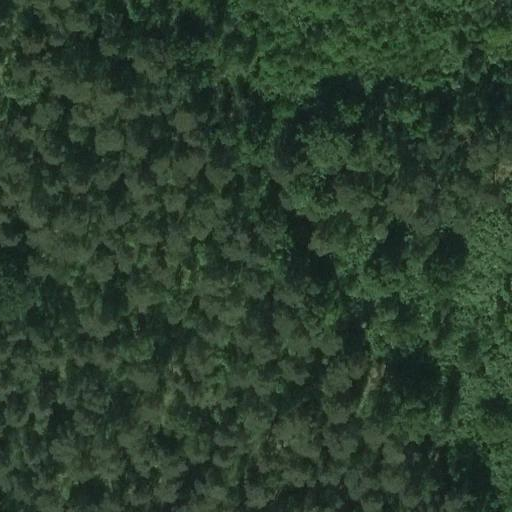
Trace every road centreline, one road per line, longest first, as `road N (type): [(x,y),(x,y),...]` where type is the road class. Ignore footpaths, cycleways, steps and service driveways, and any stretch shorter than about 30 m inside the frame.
road 1 (track): [(477,511),(278,133)]
road 2 (track): [(194,0),(278,133)]
